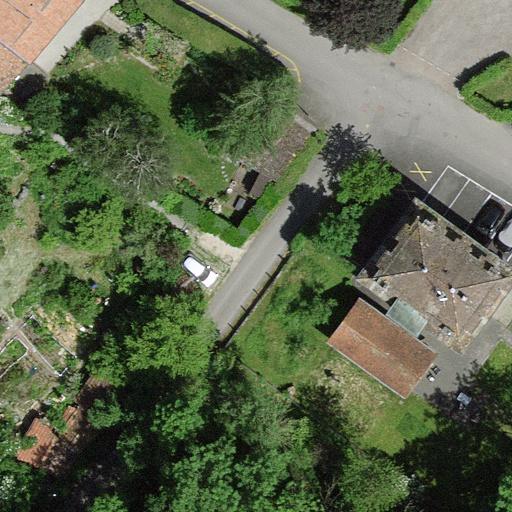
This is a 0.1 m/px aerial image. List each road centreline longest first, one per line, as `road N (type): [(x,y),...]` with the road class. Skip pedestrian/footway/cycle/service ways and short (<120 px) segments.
road 1 (track): [(70,511),(381,96)]
road 2 (residential): [(244,0),(381,96),(511,167)]
